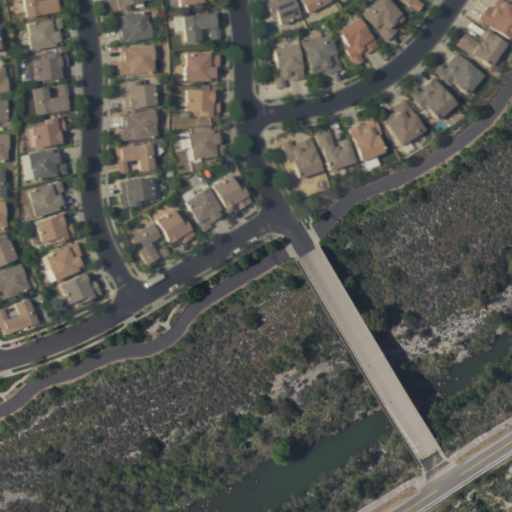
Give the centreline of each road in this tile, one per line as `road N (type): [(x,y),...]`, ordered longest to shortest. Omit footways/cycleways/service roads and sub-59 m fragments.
road 1 (residential): [(276,214),(63,341),(0,358)]
road 2 (residential): [(134,301),(90,220),(92,83),(82,0)]
road 3 (residential): [(233,0),(247,153),(301,245)]
road 4 (residential): [(244,120),(312,109),(365,88),(405,62),(454,0)]
road 5 (residential): [(301,245),(431,457)]
road 6 (secondary): [(511,443),(408,511)]
